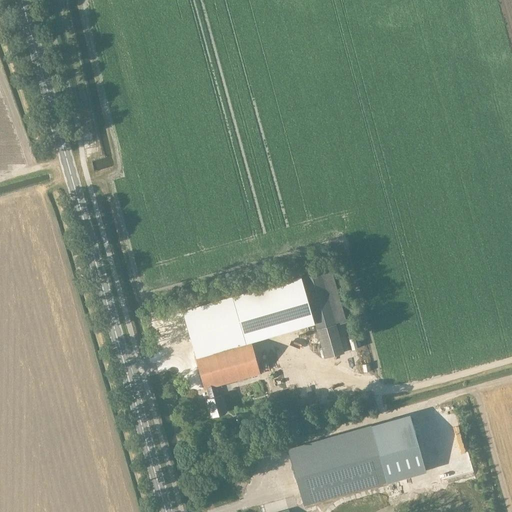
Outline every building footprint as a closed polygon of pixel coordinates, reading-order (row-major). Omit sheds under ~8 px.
[(36,165),(25,168),(27,173),(38,170),(36,165)] [(343,351),(335,325),(347,322),(330,269),(320,272),(320,271),(300,277),(324,357),(343,351)] [(313,320),(300,277),(232,297),(244,340),(313,320)] [(244,340),(232,297),(182,311),(195,355),(245,341),(244,340)] [(259,373),(249,340),(195,355),(204,389),(206,388),(209,398),(207,398),(212,416),(224,412),(219,395),(218,395),(215,386),(259,373)] [(378,427),(371,429),(370,425),(287,449),(303,505),(386,482),(379,459),(386,457),(378,427)] [(447,470),(445,470),(443,458),(436,458),(439,477),(448,476),(447,470)] [(224,502),(235,502),(234,488),(223,488),(224,502)]
